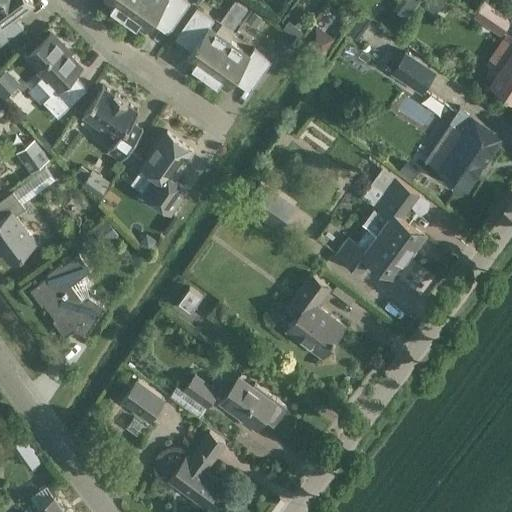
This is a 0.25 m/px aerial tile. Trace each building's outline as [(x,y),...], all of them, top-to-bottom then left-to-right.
[(0,0),(0,44),(23,27),(15,16),(33,3),(31,0),(0,0)] [(110,8),(123,17),(135,0),(104,0),(103,1),(111,7),(110,8)] [(137,25),(145,31),(155,18),(172,30),(190,3),(185,0),(135,0),(123,17),(136,27),(137,25)] [(472,16),(502,35),(511,19),(482,0),(472,16)] [(192,66),(205,75),(229,41),(209,27),(214,20),(196,8),(178,34),(195,46),(185,59),(193,65),(192,66)] [(283,29),(299,40),(304,32),(288,21),(283,29)] [(335,39),(314,23),(302,39),(323,55),(335,39)] [(43,101),(58,116),(87,89),(73,74),(81,66),(50,33),(27,55),(44,74),(37,81),(50,94),(43,101)] [(219,83),(227,89),(236,76),(253,87),(271,61),(254,49),(249,55),(229,41),(205,75),(218,85),(219,83)] [(391,72),(421,92),(436,71),(405,51),(391,72)] [(503,95),(511,101),(511,52),(491,84),(504,93),(503,95)] [(21,83),(7,69),(0,75),(0,97),(3,101),(21,83)] [(108,149),(122,159),(141,131),(130,123),(138,111),(127,103),(127,102),(115,93),(114,94),(103,85),(83,114),(116,137),(108,149)] [(502,137),(459,108),(449,123),(464,132),(437,171),(466,191),(477,174),(476,174),(481,165),(482,166),(502,137)] [(144,192),(170,211),(187,186),(174,177),(193,150),(167,131),(142,166),(156,175),(144,192)] [(49,158),(35,138),(15,152),(29,172),(49,158)] [(81,184),(98,197),(110,180),(92,168),(90,171),(81,164),(72,176),(82,183),(81,184)] [(376,233),(409,256),(424,235),(401,218),(418,194),(381,167),(362,195),(373,203),(379,207),(377,210),(373,208),(362,223),(368,227),(376,233)] [(278,225),(291,199),(257,183),(245,210),(278,225)] [(0,248),(10,262),(36,243),(15,215),(25,207),(13,191),(0,200),(0,248)] [(113,226),(91,225),(90,242),(112,243),(113,226)] [(394,277),(409,256),(376,233),(369,227),(356,244),(347,237),(335,254),(361,273),(370,260),(394,277)] [(53,320),(64,336),(75,329),(85,335),(104,306),(89,297),(83,301),(71,284),(90,270),(78,254),(63,265),(61,262),(47,273),(49,275),(30,289),(42,305),(44,304),(55,318),(53,320)] [(287,328),(322,354),(344,325),(317,305),(330,288),(311,273),(285,308),(296,317),(287,328)] [(190,311),(201,296),(189,287),(178,303),(190,311)] [(221,390),(196,372),(182,390),(207,408),(221,390)] [(166,398),(137,377),(121,399),(149,420),(166,398)] [(221,400),(256,426),(264,417),(273,424),(286,406),(255,383),(252,387),(238,377),(221,400)] [(168,480),(204,505),(221,482),(205,470),(225,443),(209,431),(190,459),(185,456),(168,480)] [(20,511),(66,511),(54,494),(38,505),(36,502),(20,511)]
